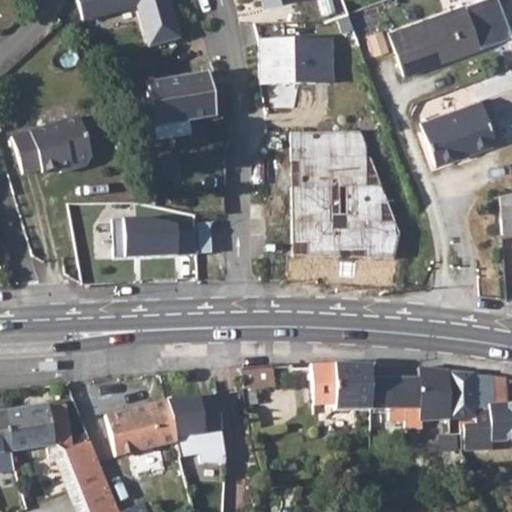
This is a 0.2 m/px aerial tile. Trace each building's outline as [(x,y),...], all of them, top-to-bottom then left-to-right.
[(75,0),(82,20),(137,5),(149,47),(179,39),(168,0),(75,0)] [(475,0),(464,4),(388,31),(403,75),(451,58),(450,55),(479,45),(511,34),(498,0),(475,0)] [(330,41),(259,42),(260,83),(330,81),(330,41)] [(164,81),(144,84),(151,126),(215,116),(207,74),(164,81)] [(481,100),(419,122),(435,165),(496,142),(481,100)] [(78,115),(11,136),(22,173),(40,167),(41,171),(70,162),(77,166),(87,163),(90,156),(78,115)] [(511,191),(499,194),(502,232),(511,231),(511,191)] [(144,221),(119,222),(121,260),(173,259),(173,226),(144,221)] [(367,244),(356,269),(385,283),(396,256),(367,244)] [(368,364),(309,364),(312,406),(331,405),(332,411),(367,409),(368,377),(368,364)] [(270,366),(237,369),(240,387),(272,386),(270,366)] [(416,377),(368,377),(367,409),(367,470),(379,471),(380,455),(378,455),(378,430),(383,429),(384,419),(402,419),(403,428),(419,428),(420,421),(425,422),(426,436),(421,436),(423,455),(450,454),(451,461),(464,460),(459,449),(459,426),(448,426),(448,421),(446,371),(417,368),(416,377)] [(456,372),(446,371),(448,421),(471,421),(471,406),(486,406),(494,406),(493,377),(477,375),(456,372)] [(494,406),(486,406),(488,442),(511,441),(511,404),(507,405),(506,377),(493,377),(494,406)] [(213,394),(164,405),(173,442),(178,461),(196,456),(198,464),(223,458),(213,394)] [(164,405),(163,400),(102,416),(113,457),(173,442),(164,405)] [(45,403),(2,411),(4,420),(10,453),(28,450),(44,447),(55,446),(62,449),(87,511),(117,511),(111,498),(87,438),(70,446),(63,404),(46,406),(45,403)] [(4,420),(2,411),(0,411),(0,477),(15,476),(12,464),(10,453),(4,420)] [(288,429),(294,480),(316,478),(311,427),(288,429)] [(28,450),(10,453),(12,464),(29,462),(28,450)] [(119,509),(119,511),(146,511),(141,500),(119,509)]
